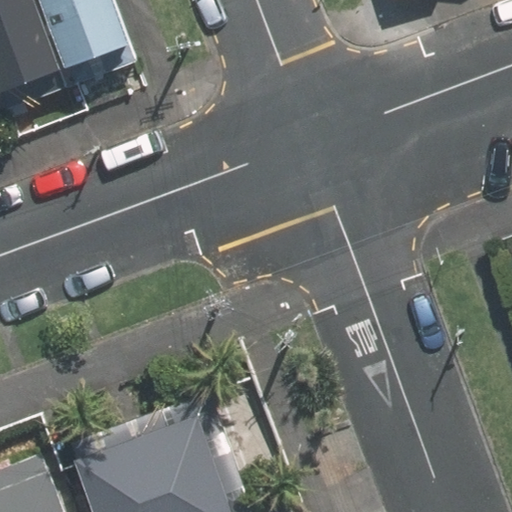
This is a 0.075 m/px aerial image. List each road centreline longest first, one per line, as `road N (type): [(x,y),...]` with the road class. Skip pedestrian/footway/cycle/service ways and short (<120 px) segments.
road 1 (residential): [(436,511),(307,140)]
road 2 (residential): [(0,256),(307,140)]
road 3 (residential): [(307,140),(511,64)]
road 4 (residential): [(307,140),(253,0)]
